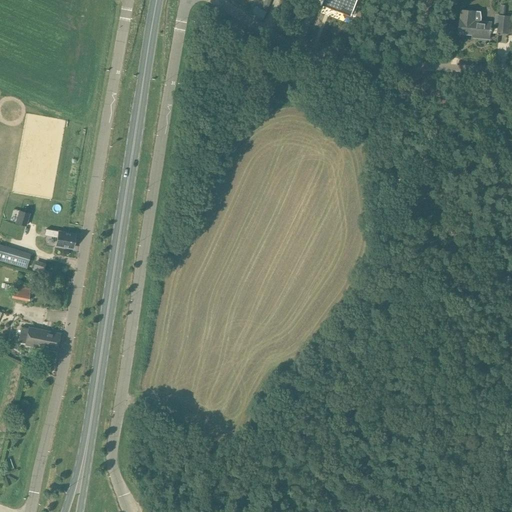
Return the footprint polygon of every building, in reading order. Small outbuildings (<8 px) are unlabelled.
[(324,0),(323,2),(325,3),(339,8),(338,10),(351,15),(351,16),(357,0),(324,0)] [(266,13),(256,7),(252,12),(264,20),(266,13)] [(460,20),(459,33),(477,35),(476,38),(479,38),(479,40),(480,41),(487,41),(488,41),(488,39),(491,39),(491,33),(492,28),(498,28),(497,33),(508,34),(509,16),(499,15),(498,25),(495,24),(492,24),(492,23),(481,22),(482,18),(481,12),(477,12),(463,10),(462,20),(460,20)] [(19,211),(16,223),(26,226),(29,214),(19,211)] [(45,229),(44,235),(57,237),(55,244),(73,247),(73,246),(75,245),(76,242),(74,240),(75,234),(66,233),(66,232),(45,229)] [(26,268),(30,255),(23,252),(19,266),(26,268)] [(31,289),(14,286),(12,298),(29,301),(31,289)] [(29,328),(21,326),(18,342),(26,343),(56,350),(59,334),(29,328)] [(0,408),(2,409),(9,393),(0,389),(0,408)]
